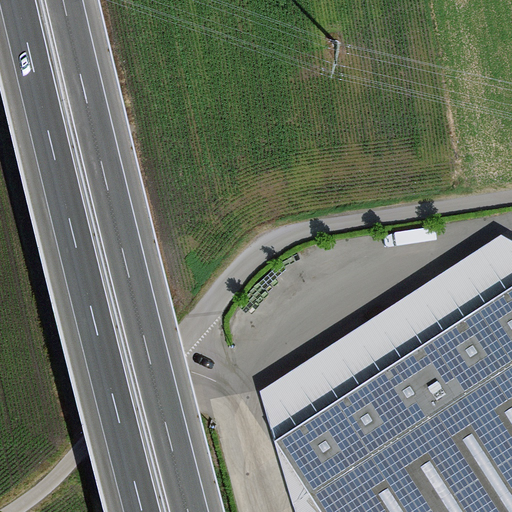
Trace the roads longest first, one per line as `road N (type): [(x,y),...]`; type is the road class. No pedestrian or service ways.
road 1 (motorway): [(190,511),(63,0)]
road 2 (motorway): [(17,0),(141,511)]
